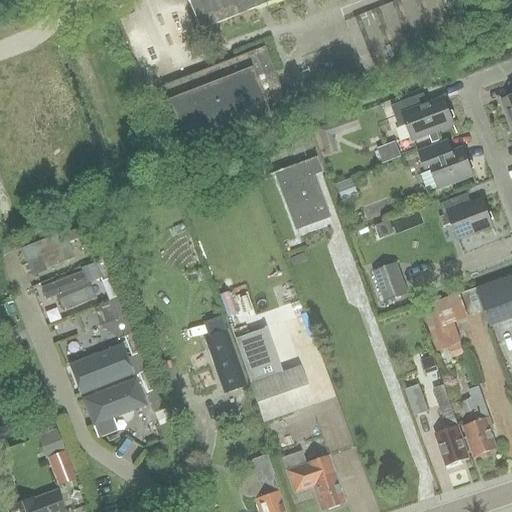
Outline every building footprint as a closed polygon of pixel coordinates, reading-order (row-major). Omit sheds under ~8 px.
[(187,0),(199,31),(256,8),(264,5),(275,0),(187,0)] [(436,0),(397,0),(342,22),(361,68),(449,34),(436,0)] [(264,47),(189,76),(161,86),(167,101),(185,148),(288,109),(264,47)] [(511,83),(508,85),(511,94),(511,96),(501,101),(510,122),(511,121),(511,83)] [(454,125),(444,100),(429,106),(424,94),(391,107),(399,128),(407,125),(413,140),(454,125)] [(327,156),(335,153),(329,136),(358,125),(354,115),(317,130),(327,156)] [(306,130),(289,136),(296,155),(313,149),(306,130)] [(473,175),(464,151),(452,155),(447,141),(419,152),(425,166),(429,164),(432,172),(421,176),(427,192),(439,188),(473,175)] [(282,156),(277,143),(269,146),(274,159),(282,156)] [(377,151),(383,166),(401,159),(398,151),(386,147),(377,151)] [(312,173),(321,170),(316,157),(267,176),(267,177),(277,173),(290,207),(296,225),(327,213),(312,173)] [(22,185),(19,178),(8,183),(11,190),(22,185)] [(358,197),(351,178),(335,184),(342,203),(358,197)] [(492,227),(483,202),(472,206),(467,195),(440,205),(444,217),(449,215),(458,240),(492,227)] [(99,240),(91,221),(79,225),(87,245),(99,240)] [(71,230),(24,246),(29,260),(46,255),(51,269),(81,258),(71,230)] [(304,253),(289,258),(291,264),(306,259),(304,253)] [(114,278),(106,258),(94,263),(102,282),(114,278)] [(408,293),(398,264),(374,272),(384,301),(408,293)] [(511,319),(511,276),(477,290),(491,328),(511,319)] [(454,324),(468,318),(460,294),(422,308),(437,352),(461,344),(454,324)] [(128,315),(121,295),(109,300),(117,320),(128,315)] [(117,320),(109,300),(94,306),(102,326),(117,320)] [(227,329),(209,336),(229,393),(247,386),(227,329)] [(143,352),(135,332),(124,337),(131,357),(143,352)] [(452,359),(463,355),(460,345),(449,349),(452,359)] [(277,358),(245,370),(250,385),(282,374),(277,358)] [(299,368),(294,370),(282,374),(250,385),(264,423),(313,405),(299,368)] [(158,389),(150,369),(138,374),(146,394),(158,389)] [(415,417),(429,412),(420,386),(405,391),(415,417)] [(458,427),(448,398),(444,386),(434,390),(448,431),(436,435),(437,438),(436,441),(439,448),(441,449),(447,467),(450,466),(452,467),(458,465),(459,462),(468,459),(462,442),(464,441),(459,427),(458,427)] [(482,397),(479,389),(469,392),(472,400),(464,403),(467,414),(472,412),(475,423),(465,427),(475,457),(477,457),(480,458),(486,455),(488,453),(497,450),(491,432),(494,431),(482,397)] [(37,433),(45,456),(65,449),(56,426),(37,433)] [(75,475),(65,449),(45,456),(55,483),(75,475)] [(323,511),(344,504),(339,488),(340,487),(329,457),(306,465),(302,452),(282,459),(294,493),(314,486),(323,511)] [(244,479),(242,483),(242,487),(243,491),(245,494),(248,496),(251,497),(255,497),(256,500),(257,502),(256,505),(258,511),(284,511),(282,507),(283,506),(272,475),(273,475),(267,455),(252,461),(247,462),(251,474),(247,477),(244,479)] [(0,488),(1,492),(14,487),(7,466),(0,468),(0,488)] [(64,511),(57,491),(34,499),(34,498),(7,508),(8,511),(64,511)]
